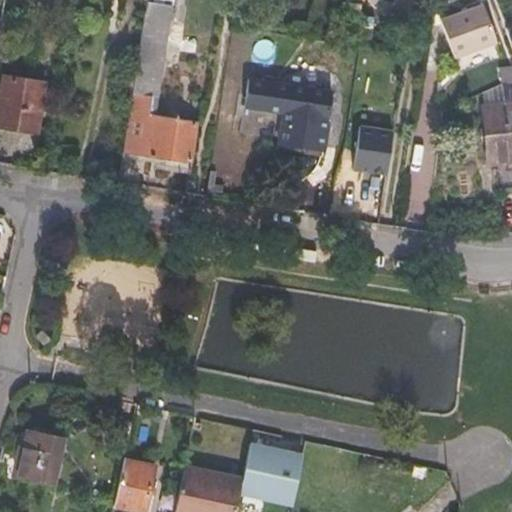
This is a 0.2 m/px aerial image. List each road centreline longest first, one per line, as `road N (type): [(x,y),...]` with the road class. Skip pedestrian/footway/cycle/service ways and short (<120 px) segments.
road 1 (residential): [(7,357),(436,454),(482,456)]
road 2 (residential): [(511,262),(497,266),(40,197)]
road 3 (residential): [(40,197),(7,357)]
